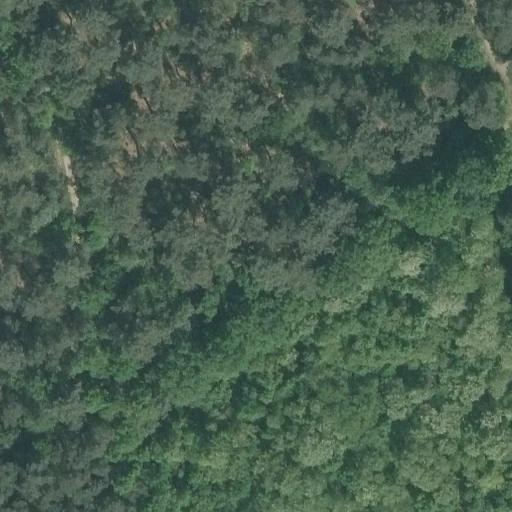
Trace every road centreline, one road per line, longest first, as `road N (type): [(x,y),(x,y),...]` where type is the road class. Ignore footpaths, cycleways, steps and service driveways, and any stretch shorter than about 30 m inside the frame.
road 1 (track): [(131,378),(511,106)]
road 2 (track): [(32,0),(110,334),(131,378)]
road 3 (track): [(0,453),(131,378)]
road 4 (track): [(168,511),(131,378)]
